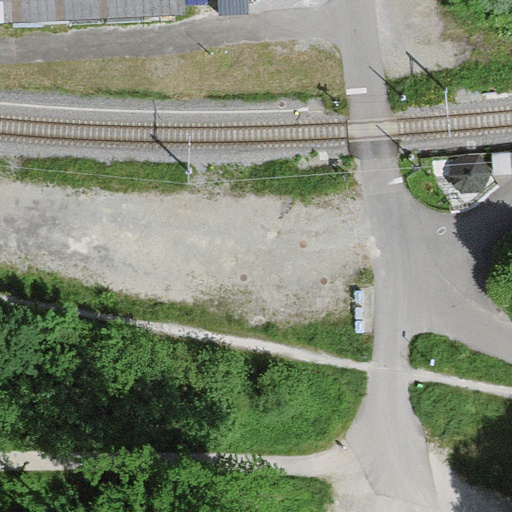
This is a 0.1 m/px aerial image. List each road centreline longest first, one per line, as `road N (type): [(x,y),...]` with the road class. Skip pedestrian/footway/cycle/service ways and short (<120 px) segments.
road 1 (track): [(386,467),(0,460)]
road 2 (residential): [(359,0),(383,242),(432,278)]
road 3 (track): [(383,242),(386,467),(398,511)]
